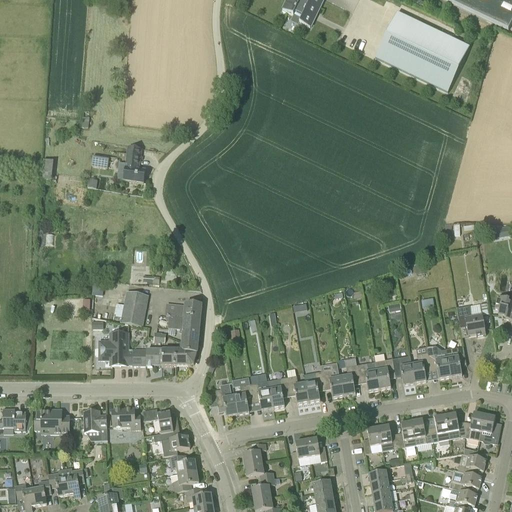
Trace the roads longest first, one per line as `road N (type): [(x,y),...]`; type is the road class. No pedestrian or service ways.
road 1 (unclassified): [(197,375),(208,340),(206,291),(160,207),(156,180),(219,97),(218,0)]
road 2 (residential): [(184,390),(0,388)]
road 3 (residential): [(475,395),(341,419)]
road 4 (residential): [(341,419),(210,444)]
